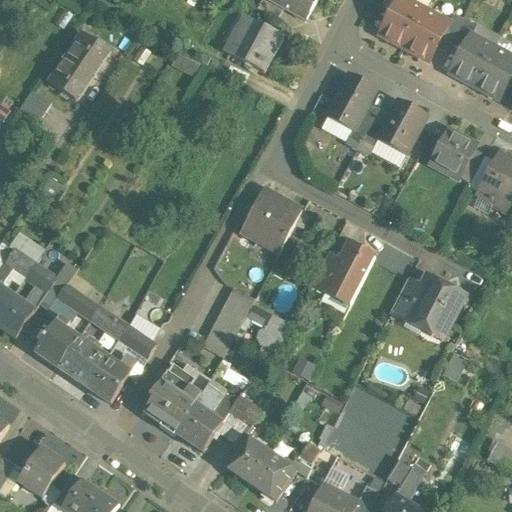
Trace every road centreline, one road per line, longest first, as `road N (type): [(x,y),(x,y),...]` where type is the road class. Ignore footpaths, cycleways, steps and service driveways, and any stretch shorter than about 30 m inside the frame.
road 1 (residential): [(268,170),(106,456)]
road 2 (residential): [(268,170),(452,268)]
road 3 (residential): [(337,48),(511,138)]
road 4 (residential): [(337,48),(268,170)]
road 5 (residential): [(0,378),(106,456)]
